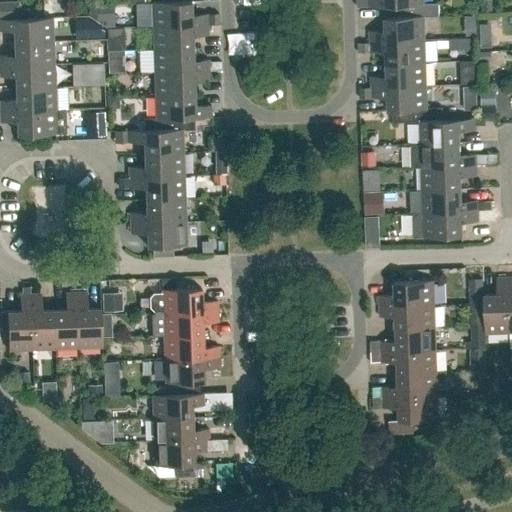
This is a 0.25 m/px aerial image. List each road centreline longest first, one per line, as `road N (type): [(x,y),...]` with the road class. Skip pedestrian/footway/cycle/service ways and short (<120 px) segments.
road 1 (residential): [(348,0),(351,92),(331,114),(251,118),(229,94),(227,0)]
road 2 (residential): [(247,511),(511,445)]
road 3 (residential): [(112,268),(107,181),(93,160),(72,148),(0,150)]
road 4 (residential): [(0,402),(151,511)]
road 5 (residential): [(511,252),(361,257)]
road 6 (residential): [(239,384),(366,380)]
road 7 (residential): [(237,265),(112,268)]
road 8 (residential): [(361,257),(237,265)]
road 9 (residential): [(366,380),(361,257)]
